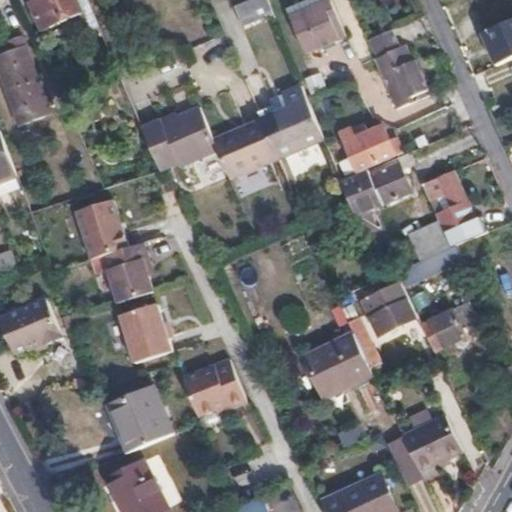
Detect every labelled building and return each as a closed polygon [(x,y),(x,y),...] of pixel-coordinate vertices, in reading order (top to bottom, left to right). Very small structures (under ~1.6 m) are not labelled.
[(84,11),(78,0),(44,0),(46,3),(36,9),(45,28),(84,11)] [(247,0),(234,6),(243,27),(276,13),(269,0),(247,0)] [(504,6),(500,0),(473,0),(455,8),(463,24),(504,6)] [(340,41),(325,6),(291,20),(306,55),(340,41)] [(381,69),(384,75),(397,70),(390,53),(399,49),(392,30),(372,38),(380,58),(377,59),(381,69)] [(52,113),(22,35),(5,42),(9,54),(0,57),(0,80),(17,125),(52,113)] [(429,92),(417,62),(397,70),(384,75),(390,90),(399,112),(407,108),(405,102),(429,92)] [(293,63),(253,80),(257,89),(269,121),(310,104),(293,63)] [(384,75),(381,69),(369,74),(378,95),(390,90),(384,75)] [(322,72),(305,78),(311,94),(327,88),(322,72)] [(253,80),(243,84),(260,125),(269,121),(257,89),(253,80)] [(149,128),(167,169),(177,165),(178,168),(217,153),(214,144),(204,120),(201,111),(162,127),(160,123),(149,128)] [(229,180),(276,162),(261,126),(214,144),(217,153),(229,180)] [(338,164),(344,178),(357,172),(358,174),(402,154),(395,139),(388,142),(383,128),(354,141),(350,132),(342,136),(351,159),(338,164)] [(1,132),(0,132),(0,179),(16,173),(1,132)] [(413,193),(401,165),(371,178),(385,206),(413,193)] [(477,222),(455,174),(425,188),(451,250),(491,234),(484,219),(477,222)] [(151,293),(146,273),(142,261),(148,259),(144,244),(128,249),(113,199),(75,210),(90,259),(102,256),(117,303),(151,293)] [(371,212),(356,219),(363,236),(379,229),(371,212)] [(0,272),(18,266),(11,250),(0,253),(0,272)] [(142,261),(146,273),(152,271),(148,259),(142,261)] [(416,315),(401,284),(363,303),(378,334),(416,315)] [(39,322),(47,343),(57,338),(42,299),(31,303),(39,322)] [(0,315),(0,326),(11,353),(24,349),(37,343),(39,346),(47,343),(39,322),(31,303),(0,315)] [(173,352),(158,304),(121,315),(135,363),(173,352)] [(421,327),(436,356),(467,340),(453,311),(421,327)] [(347,326),(352,336),(369,372),(380,366),(357,319),(347,326)] [(339,394),(372,378),(369,372),(352,336),(303,362),(321,399),(337,390),(339,394)] [(37,343),(24,349),(26,354),(40,349),(39,346),(37,343)] [(183,377),(198,416),(216,409),(228,404),(230,410),(246,403),(229,359),(183,377)] [(121,419),(135,452),(166,437),(176,434),(154,386),(112,405),(118,421),(121,419)] [(219,414),(230,410),(228,404),(216,409),(219,414)] [(445,416),(402,438),(422,479),(437,473),(436,470),(433,466),(448,459),(463,452),(445,416)] [(339,431),(344,446),(368,438),(363,423),(339,431)] [(433,466),(436,470),(450,464),(448,459),(433,466)] [(164,511),(144,465),(106,482),(118,511),(164,511)] [(437,473),(422,479),(423,480),(425,486),(440,478),(437,473)] [(320,503),(324,511),(394,511),(379,477),(320,503)] [(265,511),(259,495),(233,506),(235,511),(265,511)]
